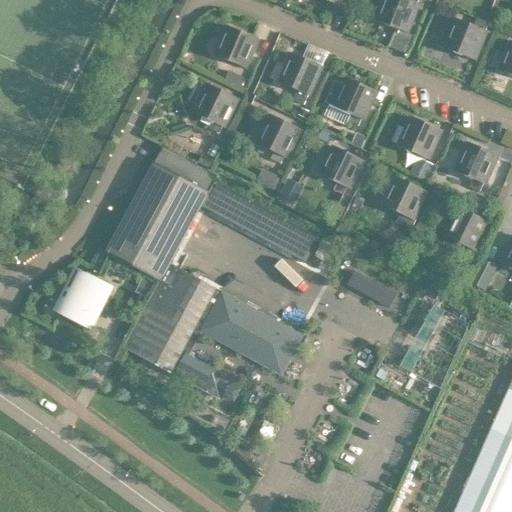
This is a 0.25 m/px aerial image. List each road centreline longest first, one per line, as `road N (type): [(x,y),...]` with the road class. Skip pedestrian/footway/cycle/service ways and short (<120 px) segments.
road 1 (residential): [(237,0),(511,119)]
road 2 (residential): [(97,200),(200,0)]
road 3 (tertiary): [(162,511),(0,393)]
road 4 (residential): [(0,306),(16,277),(55,250),(97,200)]
